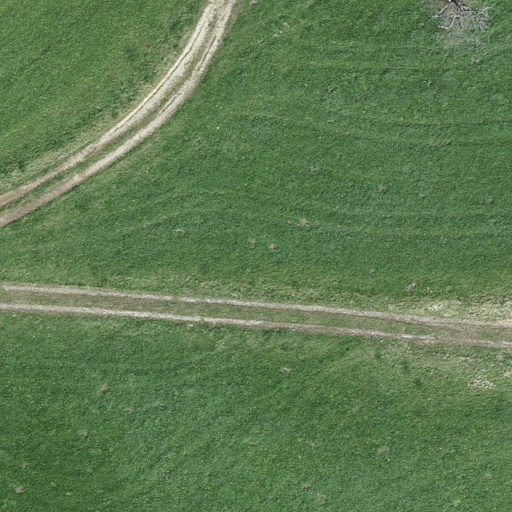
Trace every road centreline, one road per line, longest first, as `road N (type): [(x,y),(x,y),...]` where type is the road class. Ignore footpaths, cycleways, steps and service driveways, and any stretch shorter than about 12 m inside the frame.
road 1 (track): [(0,297),(511,333)]
road 2 (track): [(224,0),(164,99),(52,184),(0,208)]
